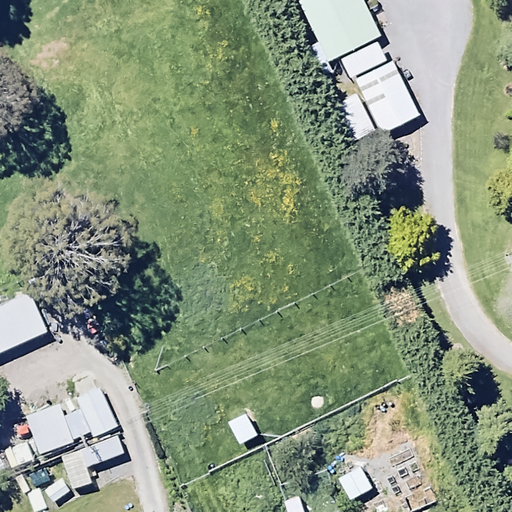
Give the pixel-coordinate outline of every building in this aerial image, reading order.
[(363,0),(296,0),(322,51),(376,25),(363,0)] [(391,55),(353,71),(375,123),(413,107),(391,55)] [(370,134),(352,98),(332,108),(350,144),(370,134)] [(135,311),(124,287),(98,298),(109,322),(135,311)] [(0,353),(41,336),(23,297),(0,307),(0,353)] [(21,420),(37,457),(89,434),(91,438),(111,430),(95,392),(72,402),(76,412),(58,420),(53,406),(21,420)] [(28,463),(24,444),(0,450),(5,469),(28,463)] [(299,511),(296,498),(281,502),(283,511),(299,511)]
